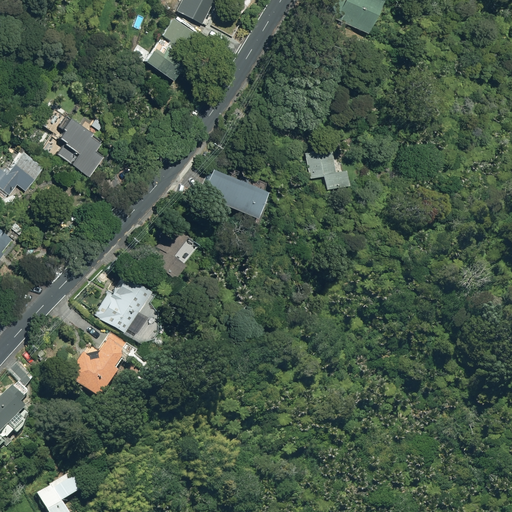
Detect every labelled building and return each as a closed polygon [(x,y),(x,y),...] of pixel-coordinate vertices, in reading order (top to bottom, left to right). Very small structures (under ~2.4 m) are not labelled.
[(183,0),(178,12),(203,25),(216,0),(183,0)] [(347,0),(339,19),(370,35),(387,0),(347,0)] [(176,81),(203,37),(173,19),(163,36),(172,41),(165,54),(156,48),(147,64),(176,81)] [(90,178),(104,158),(96,152),(101,144),(92,138),(93,136),(69,117),(61,128),(67,131),(61,139),(68,144),(60,155),(90,178)] [(92,125),(97,129),(101,123),(96,120),(92,125)] [(327,176),(329,190),(352,186),(349,170),(338,172),(335,149),(306,153),(310,178),(327,176)] [(6,173),(0,168),(0,198),(4,201),(8,195),(10,196),(13,192),(22,189),(26,192),(44,168),(24,152),(11,170),(8,168),(6,173)] [(205,196),(260,219),(271,193),(216,169),(205,196)] [(14,233),(19,237),(22,232),(18,228),(14,233)] [(0,261),(5,255),(3,253),(13,240),(0,230),(0,261)] [(153,262),(176,280),(198,254),(170,231),(154,250),(159,254),(153,262)] [(100,320),(125,334),(153,293),(126,275),(114,294),(110,291),(95,315),(100,319),(100,320)] [(69,379),(103,402),(133,356),(112,342),(102,357),(93,359),(86,354),(69,379)] [(9,372),(20,385),(27,378),(16,366),(9,372)] [(0,401),(0,454),(20,435),(20,436),(26,430),(31,412),(24,405),(29,400),(15,386),(0,401)] [(70,511),(63,500),(84,488),(73,470),(50,484),(51,485),(37,493),(49,511),(47,511),(70,511)]
